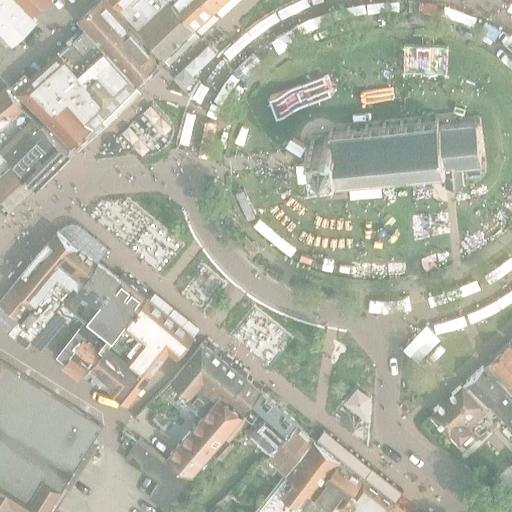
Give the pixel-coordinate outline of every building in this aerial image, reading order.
[(31,14),(17,0),(0,0),(0,29),(12,42),(36,19),(31,14)] [(17,0),(31,14),(44,0),(17,0)] [(104,50),(128,30),(101,0),(96,0),(76,18),(81,23),(85,28),(104,50)] [(171,3),(168,0),(112,0),(163,57),(192,28),(171,3)] [(192,28),(214,9),(205,0),(168,0),(171,3),(192,28)] [(205,0),(214,9),(223,0),(205,0)] [(110,109),(135,85),(104,50),(85,28),(59,51),(92,87),(91,88),(110,109)] [(104,50),(135,85),(156,63),(128,30),(104,50)] [(64,100),(90,128),(110,109),(91,88),(92,87),(65,58),(56,66),(72,84),(60,96),(64,100)] [(36,74),(52,92),(61,84),(45,67),(36,74)] [(64,100),(58,106),(24,71),(11,84),(70,146),(90,128),(64,100)] [(0,148),(35,183),(68,149),(24,107),(5,86),(0,90),(0,148)] [(335,168),(334,168),(336,185),(339,184),(339,180),(353,179),(353,183),(357,183),(356,179),(370,177),(371,181),(374,181),(374,177),(388,176),(388,180),(392,179),(392,175),(406,174),(406,178),(410,178),(409,174),(423,172),(424,176),(427,176),(427,172),(441,171),(441,175),(443,175),(444,185),(450,185),(453,184),(463,183),(461,167),(462,167),(462,164),(478,162),(478,165),(480,165),(480,162),(481,162),(481,161),(484,161),(483,159),(480,159),(476,123),(479,123),(478,121),(475,121),(475,120),(474,117),(472,118),(472,121),(457,122),(457,119),(454,120),(455,123),(438,124),(438,116),(434,116),(435,120),(420,122),(420,117),(416,118),(417,122),(403,123),(402,119),(399,120),(399,124),(385,125),(385,121),(381,121),(381,125),(367,127),(367,123),(363,123),(364,127),(349,129),(349,125),(345,125),(346,129),(332,130),(331,127),(328,127),(329,134),(324,135),(322,138),(322,143),(332,142),(335,168)] [(332,142),(322,143),(314,144),(313,139),(309,140),(309,144),(308,144),(309,145),(304,146),(304,150),(309,149),(310,158),(311,165),(306,165),(307,169),(311,169),(312,170),(313,175),(317,174),(316,170),(334,168),(335,168),(332,142)] [(0,203),(5,208),(35,183),(0,148),(0,203)] [(66,221),(0,295),(0,318),(9,325),(8,332),(25,346),(33,337),(44,345),(63,321),(54,314),(64,300),(97,259),(109,246),(77,223),(66,221)] [(97,304),(119,276),(97,259),(64,300),(73,307),(84,294),(97,304)] [(125,324),(146,296),(119,276),(97,304),(114,318),(101,335),(110,342),(125,324)] [(103,351),(91,363),(93,365),(91,368),(110,384),(109,385),(127,401),(148,374),(149,375),(168,350),(177,356),(193,336),(146,296),(125,324),(110,342),(103,351)] [(91,363),(103,351),(84,337),(61,366),(79,378),(91,363)] [(246,378),(202,340),(171,378),(185,392),(182,396),(185,399),(188,397),(189,400),(183,407),(198,419),(165,457),(193,480),(244,420),(226,401),(246,378)] [(508,384),(511,387),(511,346),(507,342),(487,361),(509,383),(508,384)] [(0,498),(21,511),(46,511),(102,425),(0,360),(0,498)] [(465,381),(489,404),(510,425),(511,422),(511,393),(505,387),(482,365),(465,381)] [(263,391),(246,378),(226,401),(244,420),(246,422),(250,415),(244,412),(263,391)] [(485,408),(489,404),(465,381),(430,413),(449,434),(450,433),(459,443),(472,431),(468,426),(486,409),(485,408)] [(272,449),(296,422),(263,391),(244,412),(250,415),(256,421),(253,425),(256,427),(252,432),(272,449)] [(287,472),(313,439),(296,422),(272,449),(261,461),(272,472),(280,465),(287,472)] [(165,457),(163,460),(135,439),(123,458),(158,480),(148,496),(163,506),(164,507),(193,480),(165,457)] [(286,474),(284,472),(253,511),(299,511),(338,460),(339,459),(313,439),(287,472),(286,474)] [(229,441),(216,456),(223,462),(236,447),(229,441)] [(348,494),(362,477),(338,460),(299,511),(329,511),(331,510),(344,491),(348,494)] [(388,511),(395,502),(362,477),(348,494),(344,491),(331,510),(329,511),(388,511)] [(410,511),(395,502),(388,511),(410,511)]
